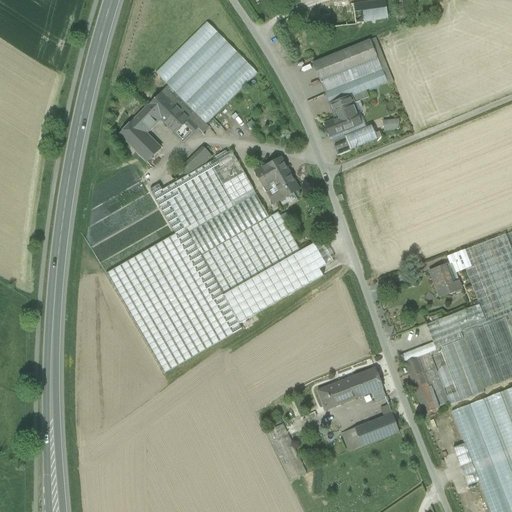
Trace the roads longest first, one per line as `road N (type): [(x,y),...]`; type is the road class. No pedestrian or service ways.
road 1 (track): [(232,0),(267,46),(329,173),(452,511)]
road 2 (primary): [(55,506),(55,273),(72,140),(110,0)]
road 3 (track): [(511,98),(329,173)]
